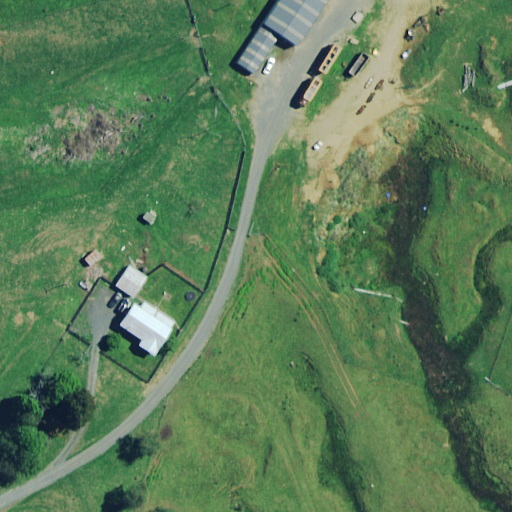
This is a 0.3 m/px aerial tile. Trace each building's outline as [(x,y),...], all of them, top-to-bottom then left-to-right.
[(319,0),(268,0),(258,18),(294,40),(319,0)] [(275,29),(258,18),(233,57),(250,68),(275,29)] [(402,58),(381,44),(365,68),(386,82),(402,58)] [(101,257),(95,250),(84,260),(90,267),(101,257)] [(91,271),(83,264),(72,276),(80,283),(91,271)] [(146,277),(129,266),(115,286),(132,298),(146,277)] [(175,322),(144,302),(139,309),(132,304),(118,326),(141,340),(137,346),(153,356),(175,322)]
